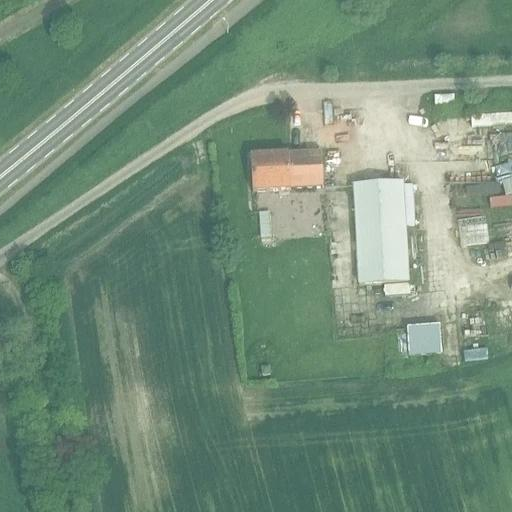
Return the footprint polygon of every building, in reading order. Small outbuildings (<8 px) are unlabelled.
[(290,190),(323,188),(321,153),(251,156),(252,192),(290,190)] [(496,156),(500,186),(511,184),(511,156),(511,154),(496,156)] [(359,286),(408,283),(403,184),(353,187),(359,286)] [(270,213),(259,213),(260,239),(271,238),(270,213)] [(441,355),(440,327),(406,329),(408,357),(441,355)] [(462,354),(486,354),(486,341),(462,342),(462,354)]
